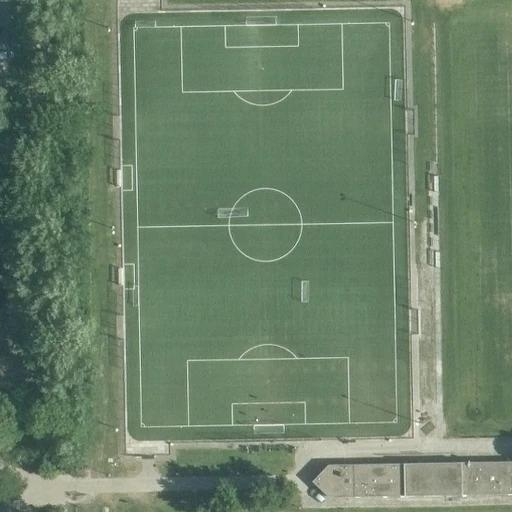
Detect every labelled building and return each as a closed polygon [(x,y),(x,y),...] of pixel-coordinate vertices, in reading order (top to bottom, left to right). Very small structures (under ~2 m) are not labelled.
[(41,28),(40,4),(24,4),(25,28),(41,28)] [(42,59),(42,38),(26,38),(26,59),(42,59)] [(0,54),(0,75),(15,76),(16,56),(0,54)] [(43,80),(3,81),(3,95),(43,95),(43,80)] [(511,461),(462,463),(462,464),(419,465),(419,461),(412,462),(412,465),(406,465),(406,464),(354,465),(354,466),(348,467),(348,465),(329,465),(313,482),(330,498),(349,498),(349,496),(355,496),(355,498),(406,497),(406,496),(449,495),(450,498),(457,498),(457,494),(463,494),(463,495),(511,494),(511,461)]
